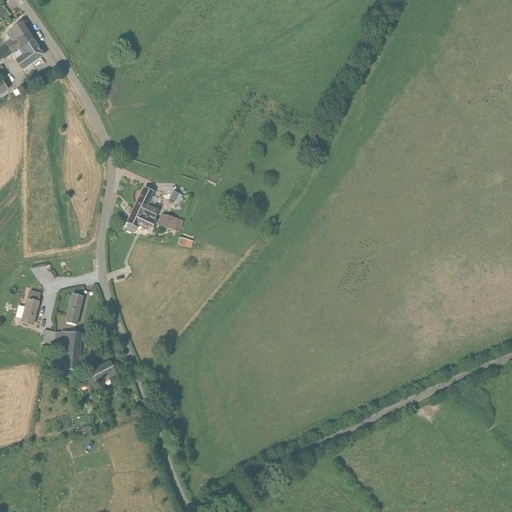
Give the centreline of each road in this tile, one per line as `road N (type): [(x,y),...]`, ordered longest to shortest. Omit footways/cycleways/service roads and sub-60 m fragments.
road 1 (unclassified): [(190,511),(104,287),(105,137),(18,0)]
road 2 (unclassified): [(207,511),(272,467),(511,356)]
